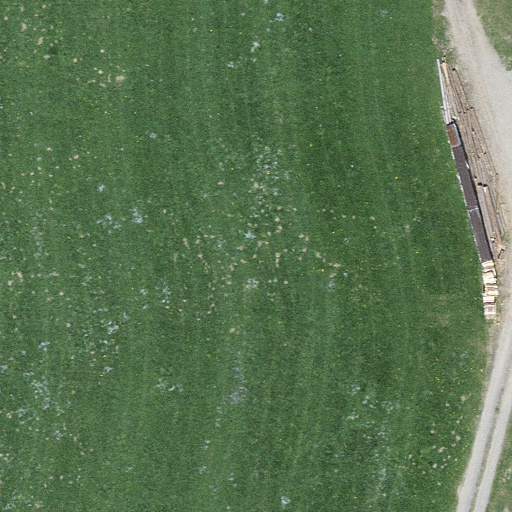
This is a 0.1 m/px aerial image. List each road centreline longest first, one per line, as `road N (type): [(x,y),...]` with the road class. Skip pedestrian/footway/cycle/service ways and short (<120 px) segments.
road 1 (track): [(511,227),(455,0)]
road 2 (track): [(470,511),(511,334)]
